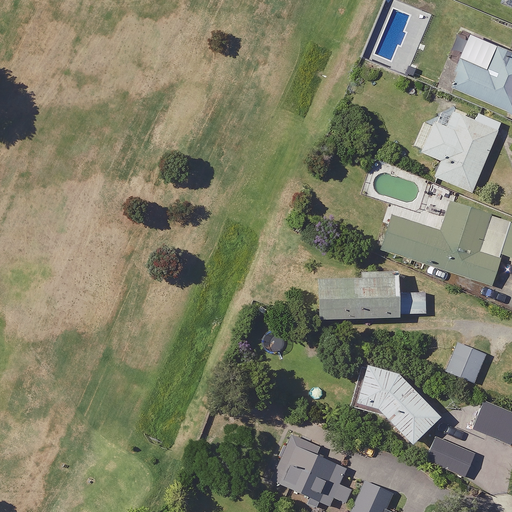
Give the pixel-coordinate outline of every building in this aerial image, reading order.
[(511,54),(475,39),(465,61),(452,91),(511,117),(511,54)] [(501,130),(445,106),(435,130),(425,126),(414,151),(450,167),(443,183),(473,196),(501,130)] [(490,220),(450,207),(441,236),(392,220),(382,253),(492,288),(500,263),(479,256),(490,220)] [(402,277),(364,278),(365,285),(322,287),(324,325),(403,322),(402,317),(426,316),(425,296),(403,297),(402,277)] [(486,356),(457,346),(447,375),(476,385),(486,356)] [(373,372),(372,373),(363,370),(352,410),(383,418),(416,451),(443,423),(401,380),(373,372)] [(275,487),(333,509),(335,503),(342,505),(350,484),(343,482),(347,472),(337,468),(342,453),(295,435),(275,487)] [(476,458),(437,441),(427,463),(466,481),(476,458)] [(390,511),(388,511),(394,494),(365,483),(354,511),(390,511)]
